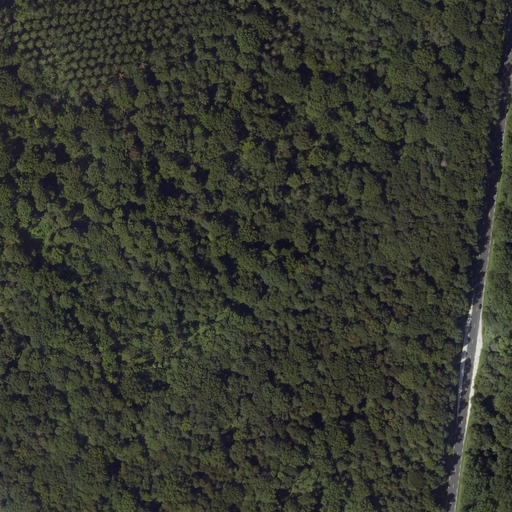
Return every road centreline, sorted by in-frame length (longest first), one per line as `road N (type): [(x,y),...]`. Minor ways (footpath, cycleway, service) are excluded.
road 1 (track): [(469,357),(453,355),(0,502)]
road 2 (primary): [(511,33),(449,511)]
